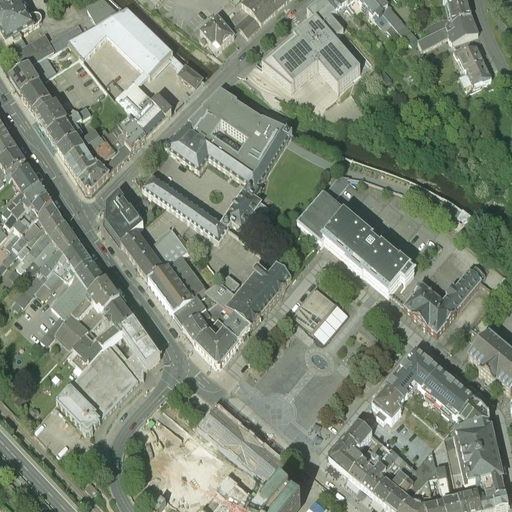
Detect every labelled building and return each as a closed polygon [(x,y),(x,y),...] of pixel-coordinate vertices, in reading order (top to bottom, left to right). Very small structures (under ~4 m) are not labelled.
[(40,29),(39,28),(40,28),(41,27),(42,26),(43,25),(43,24),(43,23),(43,22),(42,21),(41,20),(40,19),(39,18),(38,18),(37,18),(36,18),(35,18),(34,19),(29,10),(25,12),(18,0),(7,0),(4,2),(5,5),(0,8),(0,39),(1,39),(6,48),(13,45),(15,48),(20,56),(26,52),(22,44),(20,40),(23,39),(25,39),(29,37),(29,35),(40,29)] [(146,0),(156,10),(164,0),(146,0)] [(255,0),(252,4),(231,23),(237,31),(236,31),(247,43),(294,0),(255,0)] [(338,0),(328,0),(323,5),(336,19),(343,12),(344,13),(348,10),(338,0)] [(363,0),(338,0),(348,10),(356,4),(358,2),(361,5),(359,7),(358,8),(375,28),(383,21),(363,0)] [(363,0),(383,21),(387,27),(391,31),(398,39),(413,55),(417,52),(421,50),(412,39),(388,12),(387,13),(375,0),(363,0)] [(444,11),(447,11),(466,6),(465,0),(444,0),(445,5),(443,5),(444,11)] [(69,50),(120,21),(103,5),(88,14),(93,25),(79,33),(73,22),(45,38),(56,57),(69,50)] [(317,27),(293,49),(298,54),(313,72),(327,59),(345,44),(344,43),(345,42),(336,31),(336,30),(335,29),(340,25),(335,19),(336,19),(323,5),(309,17),(317,27)] [(459,30),(471,25),(466,6),(447,11),(452,34),(459,30)] [(183,69),(128,17),(120,21),(69,50),(79,63),(83,67),(107,42),(145,79),(149,83),(150,84),(168,64),(177,73),(176,73),(176,74),(176,75),(176,76),(176,77),(177,77),(179,80),(186,72),(183,69)] [(387,27),(383,21),(375,28),(380,33),(387,27)] [(218,24),(217,23),(200,38),(203,42),(199,45),(204,51),(208,48),(217,58),(234,43),(218,24)] [(478,43),(471,25),(459,30),(452,34),(452,33),(431,45),(428,47),(421,50),(417,52),(422,60),(449,45),(452,54),(478,43)] [(362,26),(354,33),(365,44),(372,37),(362,26)] [(431,45),(452,33),(447,26),(426,38),(431,45)] [(398,39),(391,31),(387,35),(393,43),(398,39)] [(412,39),(421,50),(428,47),(422,40),(417,35),(412,39)] [(428,47),(431,45),(426,38),(426,37),(422,40),(428,47)] [(55,58),(45,41),(26,52),(20,56),(14,59),(24,76),(47,63),(55,58)] [(457,69),(459,68),(458,65),(475,57),(473,52),(453,61),(457,69)] [(459,68),(465,82),(467,81),(483,74),(475,57),(458,65),(459,68)] [(24,76),(10,84),(21,100),(57,77),(47,63),(24,76)] [(202,84),(186,72),(179,80),(178,81),(195,94),(202,84)] [(491,92),(483,74),(467,81),(474,97),(481,94),(482,96),(491,92)] [(145,79),(134,91),(137,95),(149,83),(145,79)] [(98,86),(96,83),(71,99),(61,106),(66,112),(66,113),(67,113),(68,113),(74,109),(78,115),(76,116),(73,114),(63,120),(67,126),(78,119),(90,110),(107,99),(98,86)] [(134,91),(133,91),(116,108),(130,125),(146,145),(171,119),(157,105),(157,106),(157,107),(153,111),(137,95),(134,91)] [(489,101),(499,96),(496,91),(486,95),(489,101)] [(256,195),(258,193),(266,180),(292,137),(262,125),(221,98),(164,154),(164,155),(164,156),(165,157),(166,158),(167,158),(168,158),(169,158),(170,157),(199,178),(208,165),(247,191),(248,190),(256,195)] [(47,139),(67,126),(63,120),(56,109),(36,122),(47,139)] [(78,119),(82,125),(94,117),(90,110),(78,119)] [(74,133),(71,135),(70,133),(76,129),(82,125),(78,119),(67,126),(47,139),(58,156),(78,143),(80,142),(74,133)] [(125,151),(132,159),(135,156),(140,150),(146,145),(130,125),(118,133),(130,147),(125,151)] [(0,147),(8,142),(0,129),(0,147)] [(74,133),(80,142),(83,140),(76,129),(70,133),(71,135),(74,133)] [(130,147),(118,133),(113,136),(119,143),(125,151),(130,147)] [(119,143),(113,136),(100,144),(85,155),(91,165),(98,160),(119,143)] [(96,138),(88,144),(86,145),(85,146),(85,147),(85,148),(82,150),(85,155),(100,144),(96,138)] [(86,145),(88,144),(84,139),(83,140),(80,142),(78,143),(82,150),(85,148),(85,147),(85,146),(86,145)] [(0,166),(17,155),(8,142),(0,147),(0,166)] [(82,150),(78,143),(58,156),(65,167),(85,155),(82,150)] [(72,178),(79,188),(91,180),(100,171),(109,163),(118,156),(125,151),(119,143),(98,160),(91,165),(72,178)] [(91,180),(79,188),(85,198),(92,199),(132,159),(125,151),(118,156),(121,159),(113,167),(109,163),(100,171),(91,180)] [(26,169),(17,155),(0,166),(0,169),(3,175),(7,181),(26,169)] [(91,165),(85,155),(65,167),(72,178),(91,165)] [(25,204),(41,192),(28,173),(12,184),(17,191),(15,193),(17,197),(20,196),(22,199),(2,218),(7,224),(18,212),(25,204)] [(372,245),(344,221),(346,220),(331,207),(332,206),(348,187),(346,185),(348,182),(340,181),(293,236),(317,256),(324,248),(348,268),(347,269),(362,282),(363,281),(388,301),(397,291),(401,295),(414,280),(409,276),(410,275),(400,267),(399,267),(381,252),(380,254),(371,246),(372,245)] [(221,230),(152,183),(142,196),(219,249),(229,235),(228,234),(221,230)] [(247,191),(221,230),(228,234),(231,229),(250,242),(269,214),(254,203),(260,195),(258,193),(256,195),(248,190),(247,191)] [(24,214),(29,219),(31,217),(33,216),(48,204),(41,192),(25,204),(18,212),(7,224),(4,227),(10,232),(18,224),(21,218),(24,214)] [(105,229),(121,250),(121,249),(127,245),(136,238),(144,231),(119,198),(106,211),(105,229)] [(22,242),(52,210),(48,204),(33,216),(31,217),(32,219),(23,228),(22,227),(14,235),(17,238),(22,242)] [(31,250),(59,220),(52,210),(22,242),(11,254),(0,265),(0,276),(17,258),(28,247),(31,250)] [(51,244),(65,230),(59,220),(31,250),(36,254),(31,259),(29,257),(16,272),(22,277),(33,265),(45,251),(52,245),(51,244)] [(57,252),(72,240),(65,230),(51,244),(52,245),(45,251),(33,265),(39,270),(41,267),(44,269),(54,258),(51,256),(56,251),(57,252)] [(148,254),(164,275),(182,262),(188,257),(188,256),(179,244),(172,235),(171,236),(172,236),(148,254)] [(22,242),(17,238),(11,244),(13,245),(7,251),(11,254),(22,242)] [(149,287),(164,275),(148,254),(136,238),(127,245),(121,249),(149,287)] [(64,261),(79,250),(72,240),(57,252),(61,257),(59,259),(58,257),(55,260),(26,291),(33,297),(44,286),(52,277),(53,275),(63,260),(64,261)] [(179,244),(188,256),(191,254),(194,251),(192,248),(190,246),(187,248),(182,242),(179,244)] [(75,277),(91,266),(79,250),(64,261),(63,260),(53,275),(60,280),(67,285),(75,277)] [(198,323),(218,309),(205,298),(207,297),(182,262),(164,275),(149,287),(148,287),(183,334),(198,323)] [(28,282),(39,270),(33,265),(22,277),(28,282)] [(75,277),(91,299),(106,288),(91,266),(75,277)] [(229,280),(207,297),(205,298),(218,309),(223,313),(226,315),(233,321),(250,335),(286,293),(271,280),(262,273),(261,273),(259,275),(258,274),(257,274),(254,278),(254,279),(255,280),(236,302),(231,298),(233,294),(234,296),(240,289),(229,280)] [(277,274),(271,280),(286,293),(291,286),(277,274)] [(52,277),(44,286),(50,291),(60,280),(53,275),(52,277)] [(75,277),(67,285),(69,291),(71,288),(75,277)] [(440,306),(422,291),(413,302),(404,314),(412,321),(412,322),(427,335),(428,334),(437,341),(446,329),(447,330),(456,319),(455,318),(481,287),(469,277),(455,294),(454,293),(452,294),(446,301),(446,302),(447,303),(443,308),(440,306)] [(104,318),(120,307),(106,288),(91,299),(91,300),(81,310),(81,309),(73,319),(57,337),(73,352),(84,340),(88,335),(78,326),(93,310),(98,316),(101,314),(104,318)] [(73,319),(81,309),(68,292),(51,310),(61,319),(40,342),(47,347),(57,337),(73,319)] [(315,293),(291,321),(312,338),(311,338),(313,340),(338,311),(335,309),(315,293)] [(44,306),(33,297),(23,309),(33,319),(44,306)] [(121,334),(133,326),(133,325),(120,307),(104,318),(108,323),(105,325),(109,330),(109,331),(112,329),(115,333),(117,336),(121,334)] [(204,327),(223,313),(218,309),(198,323),(202,327),(204,327)] [(78,326),(88,335),(89,334),(104,318),(101,314),(98,316),(93,310),(78,326)] [(348,320),(338,311),(313,340),(323,349),(348,320)] [(226,315),(218,325),(226,333),(229,329),(228,328),(230,326),(233,321),(226,315)] [(250,335),(233,321),(230,326),(231,327),(229,329),(226,333),(227,333),(223,338),(238,350),(250,335)] [(194,349),(210,338),(202,327),(198,323),(183,334),(194,349)] [(227,333),(226,333),(218,325),(210,333),(213,336),(213,335),(216,337),(217,338),(219,338),(220,340),(223,337),(223,338),(227,333)] [(144,383),(144,374),(148,371),(147,371),(159,362),(133,326),(121,334),(123,336),(123,339),(139,359),(126,370),(113,356),(94,374),(91,370),(57,401),(83,429),(82,432),(85,436),(90,436),(93,433),(92,432),(92,429),(94,428),(93,427),(97,424),(98,424),(102,420),(101,420),(104,418),(106,416),(110,412),(112,411),(111,410),(115,407),(117,405),(120,401),(121,402),(122,400),(126,396),(128,395),(127,395),(131,391),(133,390),(133,389),(136,386),(136,387),(138,384),(137,383),(138,382),(141,382),(141,383),(144,383)] [(109,331),(109,330),(105,332),(109,337),(115,333),(112,329),(109,331)] [(94,374),(113,356),(110,349),(123,339),(121,334),(117,336),(115,333),(109,337),(93,349),(82,360),(91,370),(94,374)] [(84,340),(89,345),(95,341),(89,334),(88,335),(84,340)] [(220,371),(238,350),(223,338),(223,337),(220,340),(216,345),(212,340),(214,338),(214,339),(216,337),(213,335),(213,336),(210,338),(194,349),(216,371),(220,371)] [(82,360),(93,349),(89,345),(84,340),(73,352),(82,360)] [(511,362),(488,342),(468,365),(481,376),(479,380),(494,393),(497,389),(510,401),(510,400),(511,398),(511,362)] [(415,359),(386,394),(402,408),(407,402),(405,400),(413,390),(421,397),(438,378),(415,359)] [(459,424),(473,407),(449,387),(444,382),(438,378),(421,397),(427,401),(437,409),(436,409),(457,426),(459,424)] [(278,385),(258,399),(277,425),(286,419),(301,440),(312,433),(278,385)] [(402,408),(386,394),(377,405),(377,404),(371,411),(379,418),(378,420),(376,423),(383,429),(387,425),(391,429),(401,417),(401,416),(401,414),(399,413),(403,409),(402,408)] [(468,431),(489,427),(488,423),(487,418),(473,407),(459,424),(467,431),(467,432),(468,431)] [(202,435),(270,491),(284,473),(283,473),(218,418),(217,417),(202,435)] [(477,499),(479,511),(507,511),(501,484),(502,484),(489,427),(468,431),(467,432),(453,439),(465,492),(479,489),(481,496),(484,496),(484,498),(477,499)] [(357,453),(359,455),(371,441),(357,429),(345,443),(357,453)] [(455,494),(465,492),(453,439),(444,442),(455,494)] [(341,476),(348,482),(362,466),(363,465),(364,464),(364,463),(366,461),(364,459),(359,455),(357,453),(345,443),(329,462),(329,466),(337,473),(341,476)] [(169,500),(183,511),(204,511),(185,496),(187,494),(178,487),(204,455),(193,447),(175,470),(160,457),(142,478),(169,500)] [(375,459),(383,450),(379,447),(371,456),(375,459)] [(383,466),(391,456),(383,450),(375,459),(383,466)] [(375,459),(371,456),(368,453),(364,459),(366,461),(370,464),(374,459),(374,460),(375,459)] [(399,472),(403,467),(400,463),(391,456),(383,466),(379,471),(373,478),(386,488),(387,487),(391,481),(399,472)] [(364,467),(362,466),(348,482),(361,493),(373,478),(379,471),(375,468),(376,466),(374,465),(373,466),(372,466),(367,473),(362,469),(364,467)] [(390,491),(386,488),(373,503),(384,511),(385,511),(397,497),(415,476),(403,467),(399,472),(405,477),(394,490),(392,488),(390,491)] [(428,484),(437,482),(435,474),(434,476),(423,467),(415,476),(397,497),(409,507),(421,493),(428,484)] [(441,502),(443,511),(459,511),(457,504),(449,506),(448,501),(449,500),(443,472),(435,474),(437,482),(441,502)] [(373,478),(361,493),(373,503),(386,488),(373,478)] [(84,487),(92,494),(98,489),(90,481),(84,487)] [(9,482),(0,490),(0,494),(10,505),(21,495),(9,482)] [(426,497),(429,492),(428,484),(421,493),(426,497)] [(409,507),(404,511),(415,511),(413,510),(415,510),(426,497),(421,493),(409,507)] [(404,511),(409,507),(397,497),(385,511),(404,511)] [(457,504),(459,511),(479,511),(477,499),(476,497),(470,498),(470,501),(457,504)] [(424,511),(443,511),(441,502),(435,504),(436,511),(432,511),(430,503),(423,505),(424,511)]
